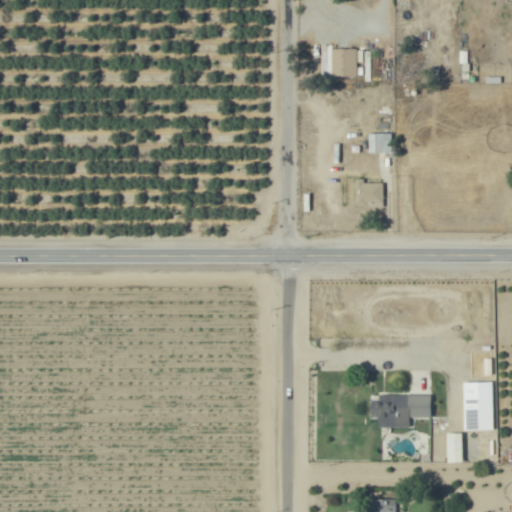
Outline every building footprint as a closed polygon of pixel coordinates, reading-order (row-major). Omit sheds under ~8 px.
[(355,48),(330,48),(330,76),(355,76),(355,48)] [(391,133),(368,132),(367,152),(390,153),(391,133)] [(355,206),(382,205),(382,182),(363,183),(363,178),(354,178),(355,206)] [(464,430),(493,429),(492,381),(463,382),(464,430)] [(411,392),(411,413),(401,413),(401,419),(386,420),(386,414),(379,414),(379,413),(373,413),(373,397),(378,397),(378,392),(411,392)] [(461,432),(446,433),(447,462),(462,461),(461,432)] [(397,497),(397,498),(404,498),(405,509),(397,509),(397,511),(374,511),(374,497),(397,497)]
